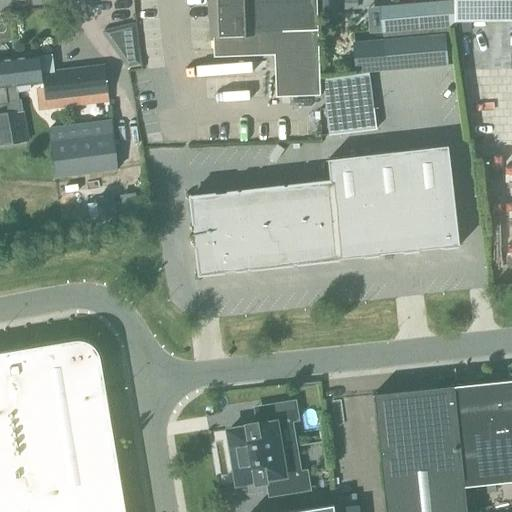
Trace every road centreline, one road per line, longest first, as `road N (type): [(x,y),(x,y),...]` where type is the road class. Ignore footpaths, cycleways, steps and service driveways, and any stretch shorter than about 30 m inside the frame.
road 1 (unknown): [(484,343),(466,173),(449,111),(438,106),(339,135),(307,156),(170,177),(176,257),(201,299),(206,370)]
road 2 (residential): [(149,376),(511,340)]
road 3 (residential): [(149,376),(132,322),(105,300),(85,294),(0,311)]
road 4 (residential): [(169,511),(149,376)]
